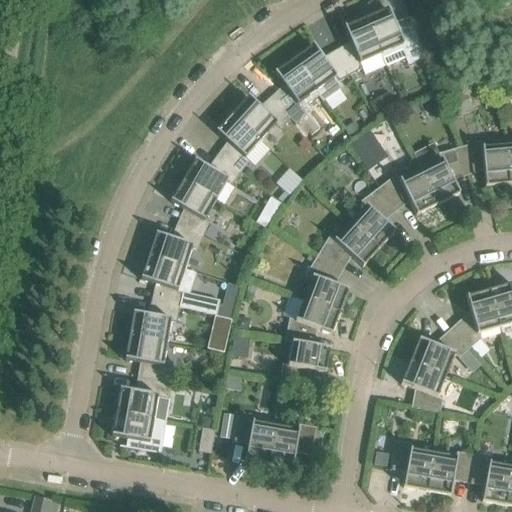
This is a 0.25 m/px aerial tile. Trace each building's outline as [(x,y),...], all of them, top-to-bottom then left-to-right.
[(387,10),(366,19),(381,55),(386,67),(404,59),(407,65),(424,58),(412,21),(411,18),(410,18),(411,19),(412,23),(399,27),(395,24),(394,25),(387,10)] [(348,49),(338,55),(350,76),(362,70),(365,76),(386,67),(381,55),(366,19),(343,29),(350,44),(348,45),(348,49)] [(313,47),(293,61),(319,96),(323,102),(343,88),(339,83),(350,76),(338,55),(327,61),(323,59),(322,60),(313,47)] [(293,61),(274,75),(283,88),(282,89),(283,93),(274,101),(291,119),(290,120),(295,126),(302,120),(306,116),(301,110),(319,96),(293,61)] [(464,92),(446,101),(454,117),(472,108),(464,92)] [(390,97),(371,108),(377,119),(396,108),(393,102),(390,97)] [(247,98),(231,116),(260,142),(275,125),(280,129),(290,120),(291,119),(274,101),(265,109),(260,108),(259,109),(247,98)] [(231,116),(215,134),(227,145),(226,146),(227,150),(220,159),(240,174),(249,163),(245,159),(260,142),(231,116)] [(355,123),(344,130),(350,138),(361,131),(355,123)] [(369,133),(350,147),(363,166),(382,152),(369,133)] [(482,142),(460,149),(466,172),(479,168),(482,172),(483,172),(485,188),(508,186),(503,147),(483,149),(482,142)] [(511,146),(503,147),(508,186),(511,185),(511,146)] [(440,161),(417,173),(435,207),(459,195),(452,181),(453,180),(453,176),(466,172),(460,149),(437,155),(440,161)] [(194,162),(182,183),(216,202),(227,183),(232,186),(240,174),(220,159),(213,169),(209,169),(208,170),(194,162)] [(397,175),(378,189),(393,209),(404,201),(407,203),(409,203),(416,217),(435,207),(417,173),(400,182),(397,175)] [(182,183),(170,204),(184,212),(183,213),(185,217),(181,228),(203,238),(209,225),(204,222),(216,202),(182,183)] [(365,208),(348,226),(378,252),(394,233),(383,223),(384,221),(382,217),(393,209),(378,189),(359,204),(365,208)] [(283,193),(277,200),(282,205),(288,198),(283,193)] [(271,200),(267,208),(277,213),(281,206),(271,200)] [(329,237),(317,257),(338,270),(345,258),(349,259),(350,258),(362,269),(378,252),(348,226),(334,242),(329,237)] [(155,236),(148,258),(185,270),(192,249),(197,251),(203,238),(181,228),(176,239),(171,239),(171,241),(155,236)] [(209,229),(204,236),(213,242),(217,234),(209,229)] [(311,280),(302,303),(339,316),(347,291),(333,286),(334,285),(331,282),(338,270),(317,257),(315,260),(305,277),(311,280)] [(148,258),(140,281),(156,286),(155,288),(158,291),(156,303),(180,309),(216,317),(220,302),(189,295),(196,274),(185,270),(148,258)] [(511,286),(511,285),(489,292),(500,329),(511,325),(511,286)] [(478,335),(500,329),(489,292),(466,298),(470,314),(468,314),(468,319),(454,332),(470,350),(479,341),(478,335)] [(133,315),(129,338),(167,345),(171,322),(176,323),(180,309),(156,303),(153,315),(149,316),(149,318),(133,315)] [(289,320),(285,343),(292,344),(309,347),(311,333),(316,333),(316,331),(331,337),(339,316),(302,303),(295,322),(289,320)] [(236,317),(233,330),(247,333),(248,324),(244,319),(236,317)] [(419,341),(410,362),(446,377),(454,357),(459,359),(470,350),(454,332),(439,345),(434,345),(433,347),(419,341)] [(129,338),(125,362),(140,365),(140,366),(144,369),(142,380),(171,386),(174,369),(163,367),(167,345),(129,338)] [(217,347),(216,353),(225,355),(226,345),(222,344),(217,347)] [(279,382),(279,383),(308,388),(308,387),(307,387),(303,386),(305,375),(310,374),(310,372),(326,375),(330,350),(313,348),(309,347),(292,344),(288,367),(282,366),(282,367),(279,382)] [(446,377),(410,362),(401,386),(415,391),(415,393),(418,396),(416,409),(411,408),(411,409),(439,414),(442,401),(437,399),(446,377)] [(276,366),(274,381),(279,382),(282,367),(276,366)] [(119,391),(115,415),(163,424),(166,424),(166,423),(165,423),(169,401),(171,386),(142,380),(140,391),(135,392),(135,394),(119,391)] [(112,433),(111,438),(127,441),(126,448),(119,447),(119,448),(148,453),(160,455),(161,454),(158,454),(163,424),(115,415),(112,433)] [(245,461),(271,466),(278,428),(253,423),(254,418),(237,415),(234,433),(232,442),(232,444),(233,444),(234,439),(245,441),(246,446),(248,446),(245,461)] [(201,422),(199,429),(210,430),(211,420),(205,419),(201,422)] [(278,428),(271,466),(292,470),(295,454),(297,454),(299,451),(311,453),(310,457),(311,457),(315,433),(316,429),(298,426),(298,431),(278,428)] [(224,427),(222,440),(232,442),(234,433),(234,429),(225,428),(224,427)] [(201,433),(198,453),(211,455),(214,433),(202,431),(201,433)] [(411,451),(412,445),(395,443),(390,471),(391,471),(392,467),(403,469),(404,473),(406,473),(403,489),(426,493),(433,455),(411,451)] [(433,455),(426,493),(450,497),(453,482),(455,482),(457,478),(469,480),(473,456),(457,453),(456,459),(433,455)] [(505,507),(511,469),(490,465),(491,459),(473,456),(469,480),(481,482),(483,487),(484,487),(482,503),(505,507)] [(56,511),(58,504),(53,503),(35,499),(31,511),(56,511)]
